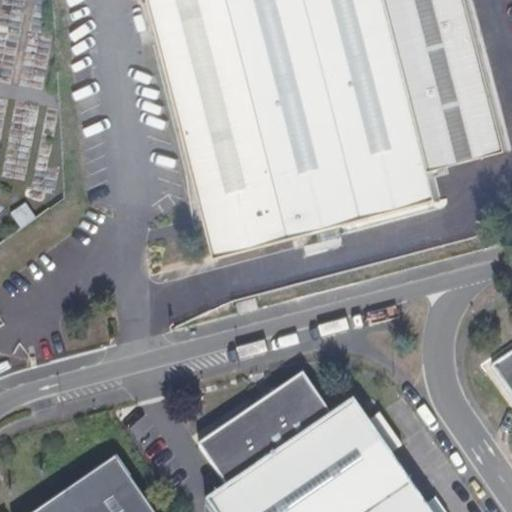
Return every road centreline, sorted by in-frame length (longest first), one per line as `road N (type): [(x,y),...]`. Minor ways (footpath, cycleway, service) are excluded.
road 1 (unclassified): [(456,283),(0,409)]
road 2 (unknown): [(161,360),(107,0)]
road 3 (unclassified): [(456,283),(439,324),(437,367),(447,405),(511,497)]
